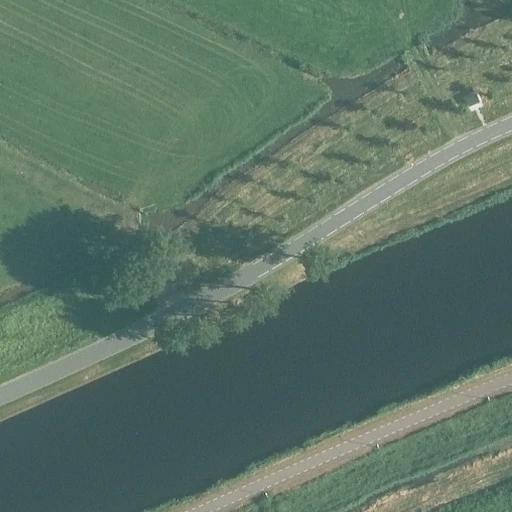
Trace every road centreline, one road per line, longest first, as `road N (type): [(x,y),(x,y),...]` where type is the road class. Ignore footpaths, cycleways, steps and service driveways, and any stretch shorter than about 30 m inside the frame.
road 1 (unclassified): [(0,395),(178,313),(441,157),(511,124)]
road 2 (unclassified): [(194,511),(511,376)]
